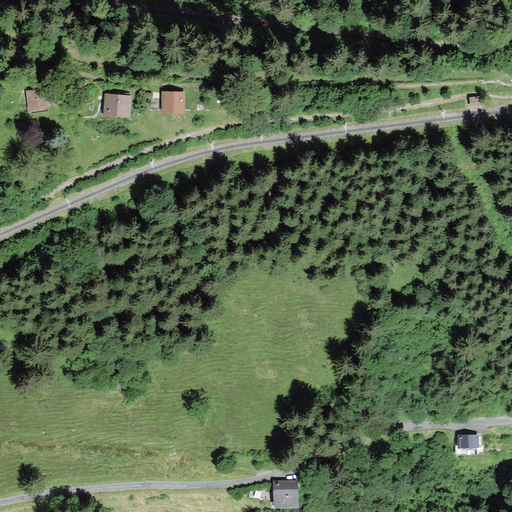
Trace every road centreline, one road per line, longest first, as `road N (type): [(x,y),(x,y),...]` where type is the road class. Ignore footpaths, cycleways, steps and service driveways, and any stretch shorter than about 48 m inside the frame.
road 1 (unclassified): [(511,420),(401,428),(260,481),(76,490),(0,503)]
road 2 (track): [(511,86),(105,65),(0,33)]
